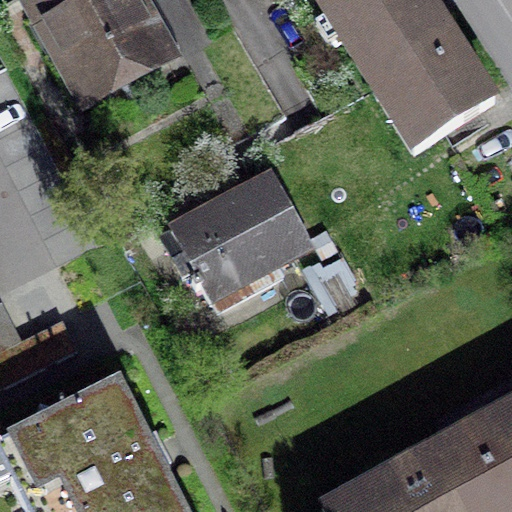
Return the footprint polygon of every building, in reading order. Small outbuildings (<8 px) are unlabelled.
[(129,0),(32,0),(87,99),(162,58),(129,0)] [(313,0),(414,156),(494,106),(426,0),(313,0)] [(273,180),(171,237),(209,305),(312,249),(273,180)] [(61,326),(0,355),(0,383),(73,349),(61,326)] [(116,392),(0,448),(0,472),(19,511),(173,511),(149,460),(116,392)] [(511,410),(471,433),(511,506),(511,410)] [(511,511),(511,506),(471,433),(327,511),(511,511)]
